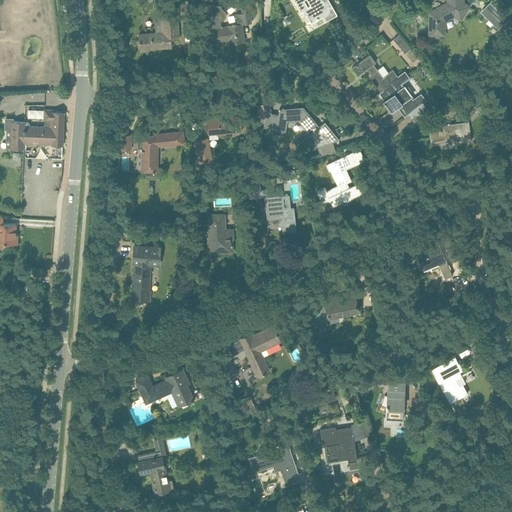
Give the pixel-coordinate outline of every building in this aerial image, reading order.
[(311,21),(321,15),(324,21),(337,14),(334,9),(328,0),(294,0),(301,11),(304,9),(311,21)] [(430,12),(430,20),(434,20),(433,35),(445,36),(446,21),(455,16),(461,21),(469,7),(462,3),(462,0),(449,0),(450,1),(451,4),(442,8),(441,6),(430,12)] [(510,18),(492,0),(491,0),(485,6),(504,24),(510,18)] [(211,25),(213,40),(215,40),(229,38),(230,44),(244,42),(241,24),(244,23),(244,24),(251,23),(250,17),(253,16),(250,1),(241,2),(243,12),(235,13),(237,24),(227,25),(227,26),(221,27),(220,20),(222,20),(223,19),(224,18),(225,17),(226,14),(225,13),(225,11),(224,10),(222,9),(221,8),(221,4),(213,5),(213,3),(205,4),(208,26),(211,25)] [(171,47),(170,39),(179,38),(177,13),(161,14),(161,18),(154,18),(155,32),(139,33),(140,52),(148,51),(148,49),(171,47)] [(393,39),(400,47),(405,53),(411,48),(399,34),(393,39)] [(376,62),(370,54),(352,67),(358,75),(367,69),(371,74),(369,76),(380,91),(389,85),(387,83),(397,76),(397,75),(393,69),(383,77),(374,64),(376,62)] [(387,83),(389,85),(380,91),(380,92),(382,91),(386,97),(383,100),(391,111),(405,101),(412,110),(423,102),(426,100),(421,92),(410,100),(409,98),(411,96),(410,96),(403,86),(403,85),(401,87),(399,85),(409,78),(410,77),(405,70),(397,75),(397,76),(387,83)] [(471,89),(465,94),(470,99),(476,94),(471,89)] [(436,110),(438,108),(430,97),(425,100),(430,105),(436,110)] [(475,97),(466,104),(471,110),(480,103),(475,97)] [(475,107),(480,113),(488,106),(483,100),(475,107)] [(412,110),(411,111),(417,119),(429,110),(423,102),(412,110)] [(315,141),(315,146),(339,139),(325,121),(319,126),(303,106),(279,108),(278,115),(271,114),(270,103),(263,104),(264,114),(265,126),(276,129),(275,130),(275,133),(285,135),(288,122),(288,121),(298,120),(299,120),(307,131),(307,132),(310,137),(311,136),(315,141)] [(13,118),(5,118),(4,130),(11,130),(10,148),(24,148),(24,143),(31,143),(31,142),(52,143),(52,145),(62,145),(64,111),(51,111),(52,110),(44,109),(44,120),(51,120),(51,127),(24,126),(25,121),(13,121),(13,118)] [(208,119),(209,134),(217,133),(218,135),(224,135),(223,132),(240,130),(240,128),(243,128),(242,121),(240,121),(239,116),(208,119)] [(463,122),(460,116),(452,120),(452,123),(451,123),(451,124),(440,126),(434,124),(434,127),(429,127),(428,127),(431,144),(431,143),(441,142),(441,140),(449,139),(450,141),(461,140),(461,141),(461,142),(471,140),(469,121),(463,122)] [(142,151),(142,162),(142,172),(143,172),(143,176),(159,176),(162,173),(162,167),(158,167),(158,145),(177,142),(176,132),(153,135),(153,136),(144,135),(143,149),(141,149),(141,151),(142,151)] [(120,149),(130,149),(131,135),(120,134),(120,149)] [(208,137),(194,139),(197,160),(198,163),(212,161),(211,157),(208,137)] [(320,187),(316,189),(323,205),(331,201),(333,205),(362,192),(357,184),(348,188),(345,183),(351,180),(345,169),(355,164),(350,153),(347,155),(327,164),(337,184),(326,189),(324,185),(320,187)] [(300,168),(287,169),(287,177),(301,176),(300,168)] [(260,189),(259,182),(244,183),(245,187),(246,197),(261,196),(261,195),(265,195),(268,227),(269,227),(269,225),(284,223),(285,231),(283,232),(296,231),(295,221),(294,209),(293,207),(284,208),(280,187),(260,189)] [(193,195),(194,208),(207,207),(206,194),(193,195)] [(218,249),(218,252),(232,252),(232,249),(232,229),(223,229),(223,216),(210,216),(210,249),(218,249)] [(0,248),(1,248),(1,243),(14,244),(15,234),(15,224),(2,223),(0,222),(0,248)] [(139,228),(125,228),(125,233),(126,233),(126,239),(137,239),(137,237),(139,237),(139,228)] [(431,247),(416,253),(423,269),(438,263),(444,279),(452,275),(439,243),(431,246),(431,247)] [(130,289),(130,299),(149,301),(150,291),(148,291),(150,265),(159,266),(161,246),(133,244),(132,252),(134,252),(132,280),(134,280),(133,290),(130,289)] [(343,298),(325,302),(328,319),(358,313),(354,293),(343,296),(343,298)] [(406,321),(397,326),(401,333),(410,329),(406,321)] [(241,371),(248,384),(261,378),(259,375),(269,371),(260,352),(282,341),(274,325),(253,335),(251,333),(240,339),(229,345),(230,347),(229,348),(230,349),(231,348),(231,349),(242,344),(253,366),(241,371)] [(388,336),(394,349),(399,347),(393,334),(388,336)] [(383,349),(372,354),(380,370),(391,365),(383,349)] [(435,349),(425,354),(427,358),(437,353),(435,349)] [(437,353),(427,358),(431,367),(442,362),(437,353)] [(455,379),(461,376),(459,370),(462,368),(459,361),(458,362),(454,355),(442,362),(431,367),(435,374),(434,374),(450,403),(467,393),(462,383),(459,385),(455,379)] [(167,380),(152,387),(147,374),(135,379),(146,402),(172,391),(178,405),(188,401),(189,402),(194,400),(186,383),(188,382),(182,369),(165,376),(167,380)] [(356,381),(359,390),(383,382),(380,373),(356,381)] [(384,395),(381,404),(386,406),(386,418),(403,419),(404,395),(406,391),(404,390),(404,388),(405,380),(388,379),(387,388),(387,394),(384,395)] [(250,396),(242,399),(247,415),(255,412),(250,396)] [(350,432),(350,426),(335,429),(335,426),(320,428),(321,434),(320,434),(322,447),(326,446),(328,460),(340,458),(347,456),(348,461),(348,462),(357,460),(354,440),(353,432),(350,432)] [(297,472),(298,474),(288,442),(280,444),(283,453),(264,459),(262,453),(249,457),(254,472),(281,463),(288,484),(296,481),(293,473),(297,472)] [(169,490),(162,455),(160,456),(159,451),(138,455),(139,462),(138,462),(140,472),(140,474),(151,471),(155,493),(169,490)]
